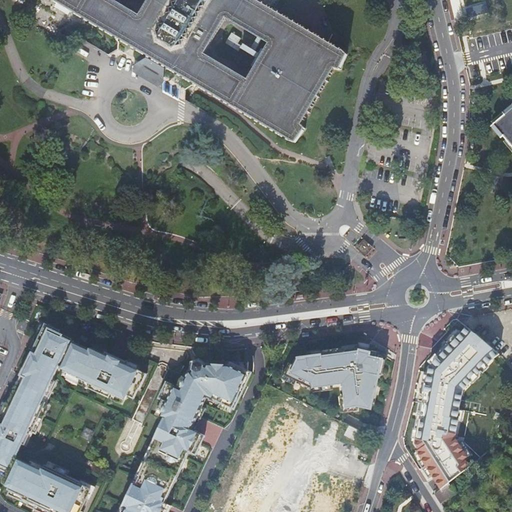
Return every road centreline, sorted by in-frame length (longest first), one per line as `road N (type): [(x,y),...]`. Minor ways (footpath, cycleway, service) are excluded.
road 1 (secondary): [(0,277),(180,333),(257,333),(407,309)]
road 2 (secondary): [(401,293),(213,318),(124,305),(0,263)]
road 3 (unclassified): [(434,0),(454,94),(453,131),(422,280)]
road 4 (residential): [(386,449),(418,312)]
road 5 (unknown): [(364,480),(305,461),(276,511)]
